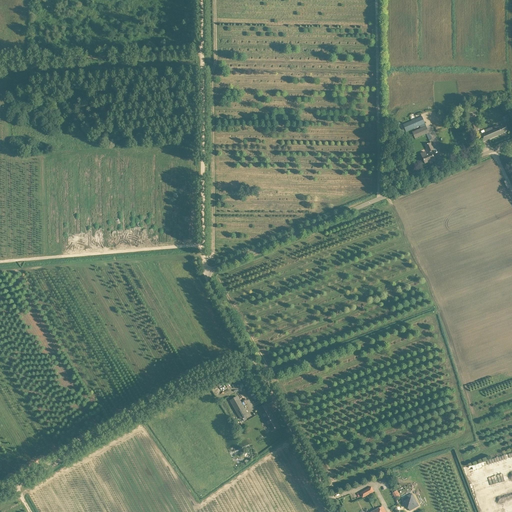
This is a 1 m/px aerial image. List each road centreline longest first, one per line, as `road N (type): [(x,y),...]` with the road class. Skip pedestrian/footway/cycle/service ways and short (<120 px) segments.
road 1 (residential): [(203,273),(511,141)]
road 2 (track): [(201,0),(203,273)]
road 3 (unclassified): [(336,511),(203,273)]
road 4 (track): [(203,247),(0,262)]
road 5 (track): [(201,53),(25,60),(0,69)]
road 6 (unknown): [(377,0),(379,198)]
